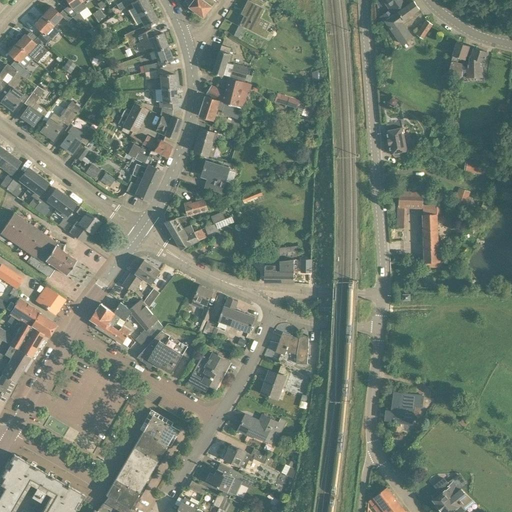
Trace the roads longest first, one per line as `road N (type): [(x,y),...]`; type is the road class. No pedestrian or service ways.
road 1 (tertiary): [(382,294),(365,0)]
road 2 (secondary): [(140,230),(188,125),(185,41)]
road 3 (residential): [(140,230),(0,125)]
road 4 (residential): [(69,334),(216,420)]
road 5 (secondary): [(69,334),(140,230)]
road 6 (residential): [(216,420),(270,310)]
